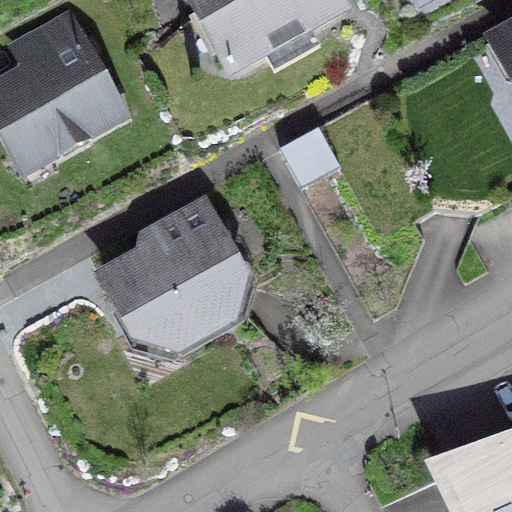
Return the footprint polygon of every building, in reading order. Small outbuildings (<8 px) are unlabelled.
[(329,0),(171,0),(219,92),(343,27),(329,0)] [(15,75),(0,83),(0,153),(19,186),(126,122),(64,20),(4,56),(15,75)] [(511,33),(481,50),(511,108),(511,33)] [(313,136),(277,159),(303,199),(338,176),(313,136)] [(130,258),(90,280),(128,355),(167,364),(236,332),(243,284),(200,207),(132,240),(130,258)] [(511,511),(511,443),(417,473),(434,511),(511,511)]
